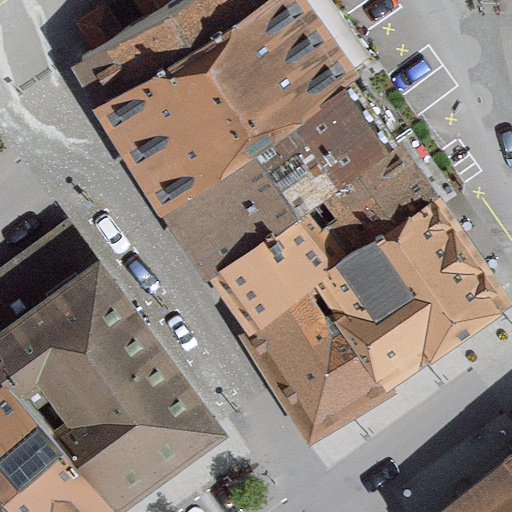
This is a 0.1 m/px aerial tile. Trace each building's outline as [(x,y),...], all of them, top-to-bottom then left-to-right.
[(86,126),(265,0),(124,0),(121,2),(130,15),(104,33),(93,17),(66,36),(76,50),(47,71),(86,126)] [(254,160),(347,95),(373,77),(318,0),(265,0),(86,126),(157,228),(254,160)] [(391,158),(347,95),(254,160),(298,223),(391,158)] [(432,216),(391,158),(298,223),(339,281),(432,216)] [(254,160),(157,228),(202,291),(298,223),(254,160)] [(493,303),(432,216),(339,281),(312,300),(373,387),(493,303)] [(339,281),(298,223),(202,291),(242,348),(312,300),(339,281)] [(92,511),(206,431),(81,257),(0,315),(0,394),(4,400),(21,387),(49,426),(35,435),(86,507),(89,511),(92,511)] [(373,387),(312,300),(242,348),(304,435),(373,387)] [(4,400),(0,394),(0,511),(80,511),(86,507),(35,435),(4,400)] [(511,511),(511,483),(504,473),(452,511),(511,511)]
